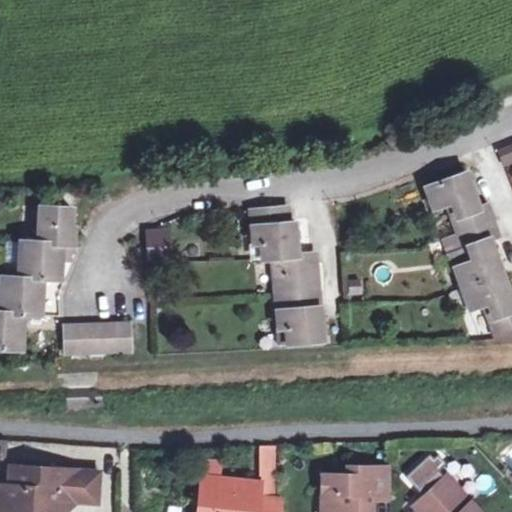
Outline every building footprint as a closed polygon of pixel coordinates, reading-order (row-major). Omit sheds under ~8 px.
[(511,144),(498,149),(503,162),(511,158),(511,144)] [(458,233),(445,237),(471,309),(490,302),(500,332),(511,327),(511,294),(491,238),(499,235),(488,205),(480,208),(467,172),(426,187),(434,208),(447,204),(453,202),(464,231),(458,233)] [(447,204),(458,233),(464,231),(453,202),(447,204)] [(73,208),(41,206),(39,241),(22,240),(19,276),(2,275),(0,303),(0,346),(23,348),(25,313),(41,314),(44,278),(61,279),(63,244),(74,244),(75,226),(72,226),(73,208)] [(310,262),(309,253),(299,254),(296,221),(290,222),(288,206),(251,210),(255,243),(262,242),(263,258),(274,257),(280,327),(288,326),(289,343),(324,340),(321,306),(315,306),(314,291),(320,291),(317,261),(310,262)] [(145,226),(145,257),(170,258),(171,226),(145,226)] [(262,242),(255,243),(256,259),(263,258),(262,242)] [(316,252),(309,253),(310,262),(317,261),(316,252)] [(130,322),(66,326),(67,352),(131,349),(130,322)] [(288,326),(280,327),(282,343),(289,343),(288,326)] [(511,327),(500,332),(503,337),(511,336),(511,327)] [(433,450),(403,473),(415,488),(444,465),(433,450)] [(205,460),(202,482),(219,484),(220,477),(222,463),(205,460)] [(56,511),(57,500),(83,502),(85,470),(10,466),(9,485),(0,484),(0,509),(7,510),(6,511),(56,511)] [(372,511),(373,499),(390,499),(390,467),(347,466),(347,474),(322,474),(320,511),(372,511)] [(85,470),(83,502),(98,503),(100,471),(85,470)] [(481,511),(447,475),(418,502),(427,511),(481,511)] [(219,484),(202,482),(198,511),(282,511),(284,499),(275,499),(260,497),(261,482),(245,480),(244,487),(233,485),(234,479),(220,477),(219,484)] [(414,506),(419,511),(427,511),(418,502),(414,506)]
